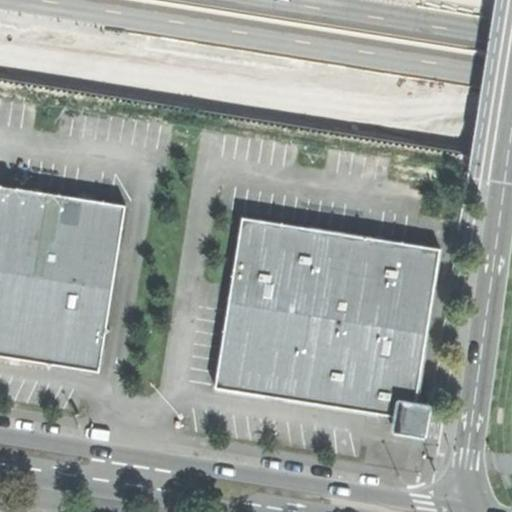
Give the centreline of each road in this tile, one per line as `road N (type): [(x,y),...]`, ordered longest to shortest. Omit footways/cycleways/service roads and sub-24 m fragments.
road 1 (trunk): [(0,6),(481,83)]
road 2 (trunk): [(0,36),(100,52),(481,83)]
road 3 (tertiary): [(465,511),(0,433)]
road 4 (tertiary): [(511,149),(467,456),(486,511)]
road 5 (tertiary): [(0,473),(231,511)]
road 6 (trunk): [(489,27),(314,0)]
